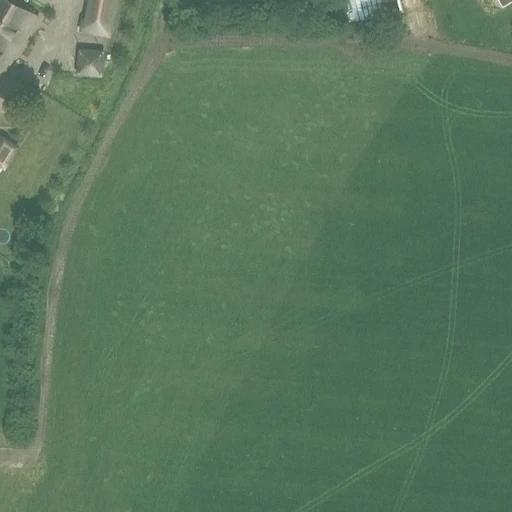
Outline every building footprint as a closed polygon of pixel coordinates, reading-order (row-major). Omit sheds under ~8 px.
[(0,0),(0,49),(13,58),(39,16),(12,0),(0,0)] [(111,38),(118,0),(87,0),(84,18),(81,18),(78,32),(111,38)] [(340,0),(346,23),(401,10),(398,0),(340,0)] [(100,77),(104,50),(79,48),(76,74),(100,77)] [(0,77),(13,58),(0,49),(0,77)]
